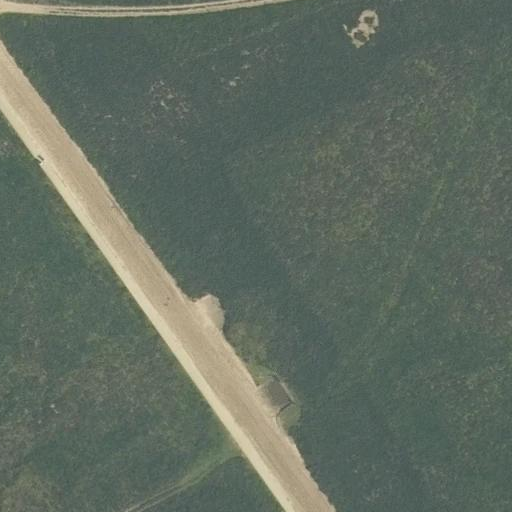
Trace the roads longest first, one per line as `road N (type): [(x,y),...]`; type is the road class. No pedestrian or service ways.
road 1 (track): [(0,73),(314,511)]
road 2 (track): [(256,0),(70,13),(0,9)]
